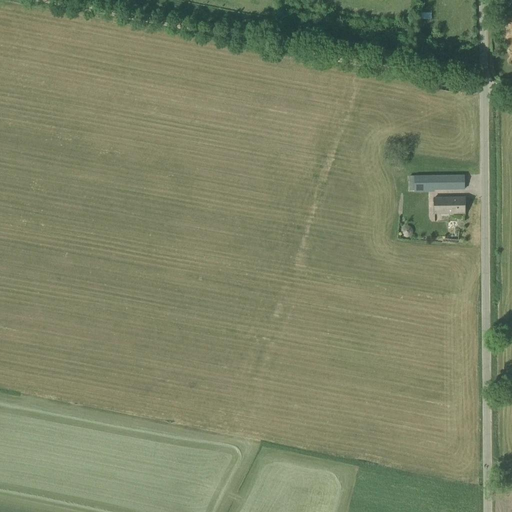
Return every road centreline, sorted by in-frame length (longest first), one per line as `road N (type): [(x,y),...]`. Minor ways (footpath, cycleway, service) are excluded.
road 1 (track): [(43,0),(484,91)]
road 2 (unclassified): [(488,511),(484,91)]
